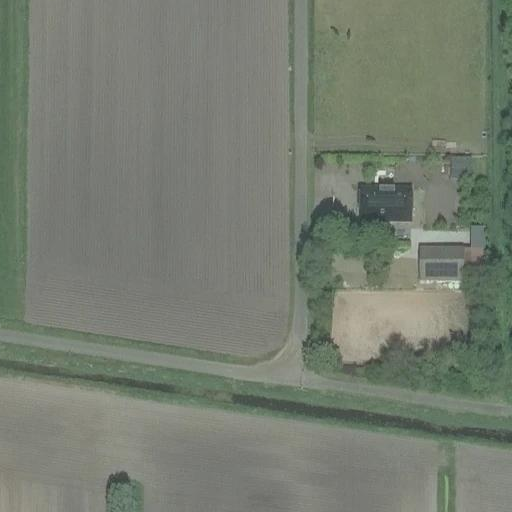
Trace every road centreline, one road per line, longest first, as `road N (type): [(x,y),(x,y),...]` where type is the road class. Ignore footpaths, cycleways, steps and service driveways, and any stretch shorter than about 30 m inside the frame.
road 1 (unclassified): [(278,375),(294,323),(295,0)]
road 2 (unclassified): [(278,375),(0,332)]
road 3 (unclassified): [(511,413),(278,375)]
